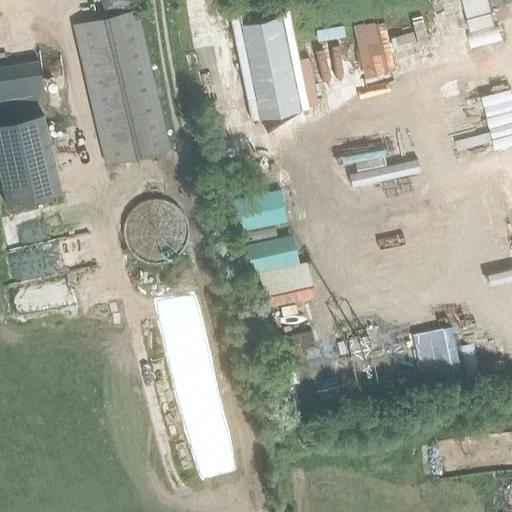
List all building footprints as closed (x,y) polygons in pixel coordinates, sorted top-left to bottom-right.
[(100,0),(105,16),(136,7),(133,0),(100,0)] [(493,24),(487,0),(461,0),(469,30),(493,24)] [(136,7),(105,16),(68,27),(106,168),(171,149),(136,7)] [(298,111),(279,17),(240,25),(259,119),(298,111)] [(388,18),(354,22),(361,77),(395,73),(388,18)] [(38,59),(0,62),(0,97),(42,93),(38,59)] [(481,94),(494,146),(511,141),(511,92),(511,87),(481,94)] [(0,186),(5,206),(61,193),(42,114),(0,124),(0,186)] [(382,133),(334,142),(336,153),(384,144),(382,133)] [(243,226),(285,223),(282,190),(241,193),(243,226)] [(373,221),(441,204),(437,191),(370,208),(373,221)] [(123,220),(122,231),(123,241),(128,250),(135,258),(145,262),(155,264),(165,262),(175,258),(182,250),(187,241),(188,231),(187,220),(182,211),(175,204),(165,199),(155,197),(145,199),(135,204),(128,211),(123,220)] [(291,233),(255,241),(262,269),(298,261),(291,233)] [(16,308),(92,297),(88,268),(36,275),(32,248),(13,251),(19,290),(14,291),(16,308)] [(268,294),(312,283),(306,260),(262,271),(268,294)] [(422,379),(460,371),(451,324),(413,331),(422,379)] [(469,453),(475,450),(476,452),(485,448),(481,436),(465,443),(469,453)]
